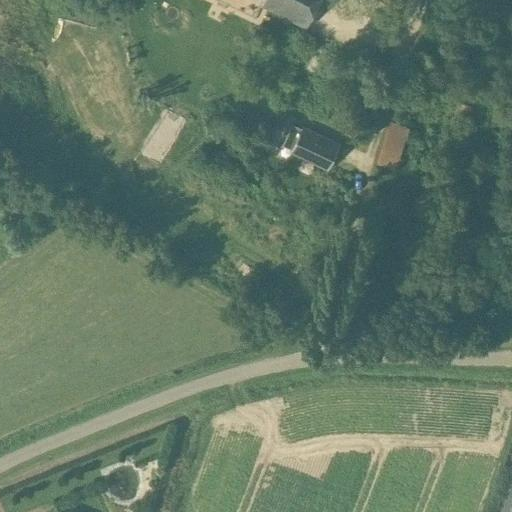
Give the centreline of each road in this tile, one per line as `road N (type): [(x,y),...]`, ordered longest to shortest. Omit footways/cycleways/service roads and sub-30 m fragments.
road 1 (unclassified): [(0,470),(219,382),(357,358),(511,359)]
road 2 (track): [(424,0),(311,364)]
